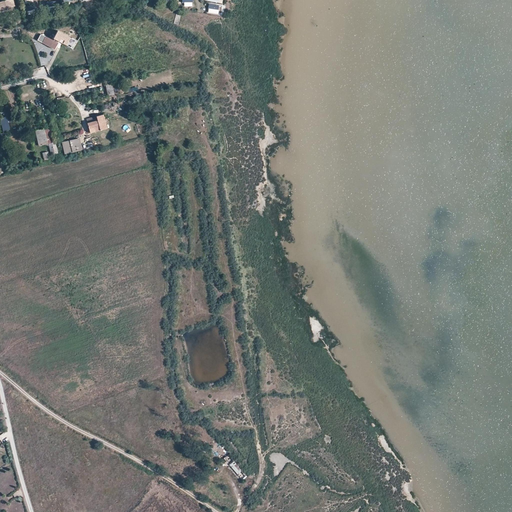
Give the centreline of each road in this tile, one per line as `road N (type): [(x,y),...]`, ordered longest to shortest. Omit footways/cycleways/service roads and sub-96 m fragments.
road 1 (track): [(0,370),(60,419),(218,511)]
road 2 (track): [(0,390),(31,511)]
